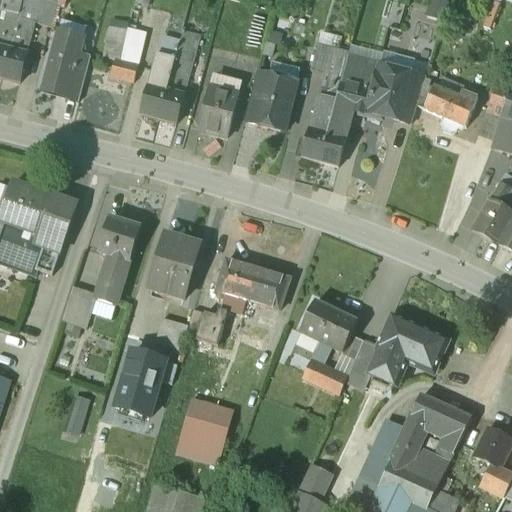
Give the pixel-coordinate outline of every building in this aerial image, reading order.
[(22,4),(4,0),(0,13),(18,17),(22,4)] [(18,17),(17,21),(35,25),(42,0),(22,0),(22,4),(18,17)] [(42,0),(35,25),(51,29),(58,0),(42,0)] [(457,35),(462,17),(444,12),(440,30),(457,35)] [(18,17),(0,13),(0,14),(0,48),(9,51),(17,21),(18,17)] [(35,25),(17,21),(9,51),(27,56),(35,25)] [(57,37),(82,44),(86,29),(60,22),(57,37)] [(183,27),(177,51),(195,56),(201,31),(183,27)] [(109,28),(102,56),(113,59),(108,79),(134,86),(146,38),(109,28)] [(82,44),(57,37),(42,91),(65,98),(67,98),(78,56),(79,56),(82,44)] [(82,44),(79,56),(90,59),(93,47),(82,44)] [(349,54),(317,46),(310,72),(324,76),(342,81),(347,60),(349,54)] [(161,47),(159,57),(157,57),(148,88),(166,92),(177,51),(161,47)] [(9,51),(0,48),(0,80),(1,81),(9,51)] [(27,56),(9,51),(1,81),(19,85),(27,56)] [(195,56),(177,51),(166,92),(184,97),(195,56)] [(90,59),(79,56),(78,56),(67,98),(65,98),(65,101),(78,104),(90,59)] [(342,81),(328,135),(345,140),(352,114),(359,90),(367,92),(374,68),(347,60),(342,81)] [(379,69),(374,68),(367,92),(372,94),(379,69)] [(425,82),(379,69),(372,94),(366,118),(368,119),(375,121),(380,117),(381,113),(391,116),(394,121),(411,126),(417,109),(425,82)] [(214,73),(209,92),(233,99),(239,80),(214,73)] [(324,76),(310,130),(328,135),(342,81),(324,76)] [(254,84),(244,123),(256,127),(269,80),(256,77),(254,84)] [(297,88),(269,80),(256,127),(284,134),(297,88)] [(431,84),(425,82),(417,109),(425,112),(433,92),(429,90),(431,84)] [(500,120),(509,93),(511,89),(497,86),(479,134),(494,139),(500,120)] [(166,92),(148,88),(141,116),(158,121),(166,92)] [(367,92),(359,90),(352,114),(366,118),(372,94),(367,92)] [(184,97),(166,92),(158,121),(177,126),(184,97)] [(233,99),(209,92),(198,132),(227,140),(237,100),(233,99)] [(459,102),(433,92),(425,112),(444,121),(441,127),(443,133),(451,136),(456,134),(459,128),(466,131),(478,101),(463,95),(459,102)] [(511,93),(509,93),(500,120),(510,123),(511,118),(511,93)] [(511,118),(510,123),(511,123),(502,153),(511,156),(511,118)] [(510,123),(500,120),(494,139),(491,150),(502,153),(511,123),(510,123)] [(328,135),(310,130),(307,143),(304,154),(303,160),(320,164),(328,135)] [(345,140),(328,135),(320,164),(338,169),(345,140)] [(307,143),(300,141),(297,152),(304,154),(307,143)] [(511,193),(499,186),(489,203),(511,216),(511,193)] [(75,210),(11,187),(10,191),(0,217),(0,222),(6,225),(63,245),(75,210)] [(0,187),(0,217),(10,191),(0,187)] [(511,216),(489,203),(472,231),(499,247),(511,225),(511,216)] [(141,231),(109,221),(98,256),(106,258),(130,266),(141,231)] [(0,240),(0,259),(37,272),(52,277),(60,252),(62,253),(63,251),(61,250),(63,245),(6,225),(4,229),(0,240)] [(511,225),(499,247),(499,248),(511,254),(511,225)] [(200,248),(166,238),(149,291),(183,302),(200,248)] [(130,266),(106,258),(104,264),(107,265),(96,299),(117,306),(130,266)] [(289,283),(226,263),(221,278),(216,276),(214,283),(219,285),(216,295),(225,298),(246,305),(257,308),(279,315),(289,283)] [(85,293),(72,289),(61,323),(86,332),(95,304),(83,300),(85,293)] [(317,350),(333,313),(315,305),(299,341),(313,348),(317,350)] [(196,342),(217,348),(227,315),(217,312),(215,319),(204,315),(196,342)] [(185,339),(196,342),(204,315),(193,313),(185,339)] [(357,324),(333,313),(317,350),(321,352),(323,346),(332,350),(342,355),(350,339),(357,324)] [(188,327),(162,320),(155,347),(180,354),(187,332),(188,327)] [(415,333),(390,322),(378,351),(377,352),(379,353),(371,373),(373,374),(398,385),(407,365),(433,377),(447,345),(416,331),(415,333)] [(363,344),(350,339),(342,355),(355,361),(363,344)] [(355,361),(348,378),(368,386),(373,374),(371,373),(379,353),(377,352),(378,351),(363,344),(355,361)] [(324,367),(332,350),(323,346),(321,352),(317,350),(313,348),(298,382),(338,399),(348,378),(324,367)] [(167,363),(129,352),(113,411),(150,422),(161,383),(167,363)] [(177,365),(167,363),(161,383),(171,386),(177,365)] [(0,379),(0,414),(11,383),(0,379)] [(471,422),(438,406),(421,400),(407,430),(399,446),(416,454),(430,426),(447,435),(461,442),(471,422)] [(231,414),(192,403),(178,452),(217,463),(231,414)] [(72,408),(63,434),(76,439),(85,412),(72,408)] [(396,425),(389,422),(346,511),(367,511),(378,490),(391,464),(399,446),(407,430),(396,425)] [(511,442),(491,433),(482,453),(503,465),(499,472),(511,478),(511,442)] [(456,452),(461,442),(447,435),(434,463),(416,454),(408,471),(439,486),(447,470),(440,466),(448,448),(456,452)] [(416,454),(399,446),(391,464),(408,471),(416,454)] [(456,452),(448,448),(440,466),(447,470),(456,452)] [(477,463),(498,474),(499,472),(503,465),(482,453),(477,463)] [(426,511),(435,496),(439,486),(408,471),(391,464),(378,490),(413,506),(425,511),(426,511)] [(311,467),(299,494),(320,505),(333,478),(311,467)] [(511,485),(511,478),(499,472),(498,474),(488,495),(503,503),(505,500),(510,488),(511,485)] [(153,489),(146,511),(200,511),(203,503),(153,489)] [(378,490),(367,511),(409,511),(413,506),(378,490)] [(291,511),(327,511),(329,509),(320,505),(299,494),(291,511)] [(455,511),(458,507),(435,496),(426,511),(455,511)]
